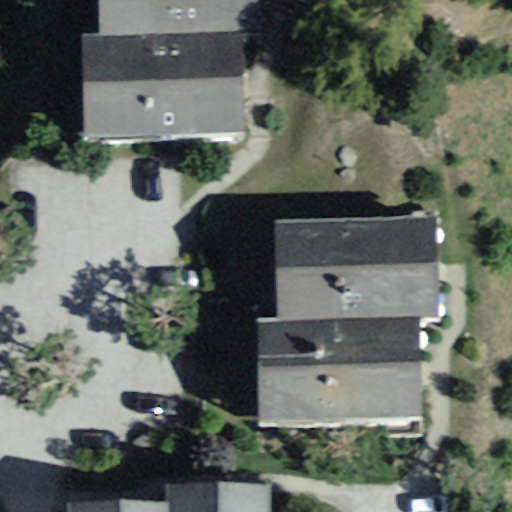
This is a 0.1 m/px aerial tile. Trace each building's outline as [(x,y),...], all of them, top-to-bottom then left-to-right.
[(262,0),(98,0),(99,55),(250,51),(264,51),(262,0)] [(82,55),(84,158),(252,154),(250,51),(99,55),(82,55)] [(444,235),(278,234),(277,335),(425,337),(443,337),(444,235)] [(277,335),(259,335),(258,434),(424,436),(425,337),(277,335)] [(271,511),(271,503),(167,502),(166,511),(271,511)]
